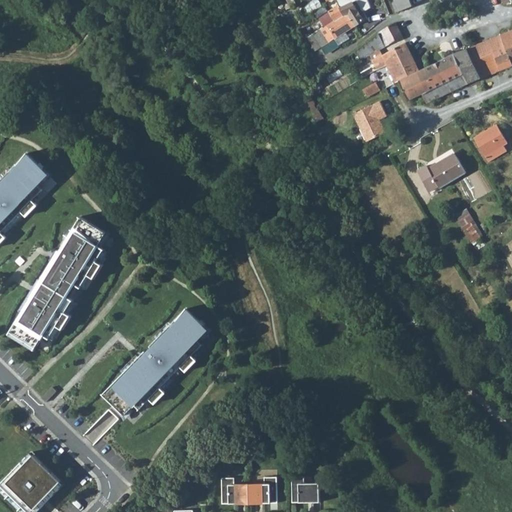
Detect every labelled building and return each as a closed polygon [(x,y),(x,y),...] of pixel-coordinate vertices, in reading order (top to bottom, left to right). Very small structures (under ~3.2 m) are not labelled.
[(370,8),(366,0),(334,0),(338,6),(340,10),(342,9),(348,19),(350,18),(355,27),(368,20),(363,13),(370,8)] [(390,0),(396,12),(412,7),(409,0),(390,0)] [(338,6),(328,12),(335,22),(324,28),(314,35),(322,47),(355,27),(350,18),(348,19),(342,9),(340,10),(338,6)] [(324,28),(335,22),(328,12),(318,18),(324,28)] [(384,47),(402,37),(394,23),(378,34),(378,35),(384,47)] [(511,61),(511,31),(504,35),(501,36),(511,61)] [(384,47),(378,35),(367,44),(354,52),(360,61),(384,47)] [(485,42),(468,48),(472,59),(487,55),(491,62),(496,60),(501,70),(511,66),(511,61),(501,36),(485,42)] [(403,65),(413,61),(410,54),(405,43),(382,54),(388,66),(400,61),(403,65)] [(453,54),(463,74),(467,83),(478,79),(481,78),(472,59),(468,48),(456,53),(453,54)] [(463,74),(453,54),(418,72),(427,92),(463,74)] [(486,76),(494,74),(501,70),(496,60),(491,62),(487,55),(472,59),(481,78),(486,76)] [(398,81),(418,72),(413,61),(403,65),(400,61),(388,66),(395,83),(398,81)] [(398,81),(407,101),(421,94),(427,92),(418,72),(398,81)] [(426,104),(468,85),(467,83),(463,74),(427,92),(421,94),(426,104)] [(379,90),(374,82),(362,89),(366,97),(379,90)] [(315,103),(311,97),(306,99),(308,103),(310,110),(316,107),(314,104),(315,103)] [(378,101),(352,113),(366,141),(385,132),(378,119),(385,115),(378,101)] [(319,108),(317,109),(316,107),(310,110),(311,110),(318,122),(324,119),(319,108)] [(509,146),(496,121),(473,134),(486,158),(509,146)] [(427,164),(424,160),(415,165),(427,187),(437,182),(438,183),(463,168),(452,149),(427,164)] [(0,245),(9,237),(4,233),(25,212),(29,216),(40,205),(36,200),(46,190),(41,185),(52,174),(45,169),(47,167),(43,163),(41,165),(30,154),(22,163),(21,165),(20,164),(0,184),(0,245)] [(468,207),(456,214),(472,242),(484,235),(468,207)] [(32,303),(14,332),(30,342),(28,345),(33,348),(35,344),(39,347),(48,334),(53,338),(61,325),(66,329),(75,315),(70,312),(77,299),(72,296),(79,283),(85,287),(93,275),(98,278),(106,264),(101,261),(109,249),(103,245),(111,232),(106,229),(108,226),(103,223),(101,226),(86,217),(68,245),(71,247),(61,263),(58,261),(42,288),(45,290),(35,305),(32,303)] [(68,245),(58,261),(61,263),(71,247),(68,245)] [(42,288),(32,303),(35,305),(45,290),(42,288)] [(138,362),(105,395),(127,416),(137,406),(142,410),(152,400),(157,404),(168,393),(163,388),(184,368),(188,372),(199,360),(195,356),(205,346),(200,341),(210,330),(206,326),(208,324),(204,321),(202,322),(189,309),(181,319),(179,321),(178,321),(152,348),(154,350),(140,364),(138,362)] [(60,391),(56,387),(45,398),(49,402),(60,391)] [(27,465),(37,455),(35,452),(24,463),(27,465)] [(24,463),(3,485),(30,511),(40,511),(57,495),(55,492),(65,481),(37,455),(27,465),(24,463)] [(304,475),(292,475),(292,501),(320,501),(319,482),(304,482),(304,475)] [(250,502),(250,483),(235,483),(234,476),(222,476),(222,502),(250,502)] [(277,502),(277,476),(264,476),(264,483),(250,483),(250,502),(277,502)] [(55,492),(57,495),(68,484),(65,481),(55,492)] [(30,511),(3,485),(0,487),(0,489),(23,511),(30,511)]
